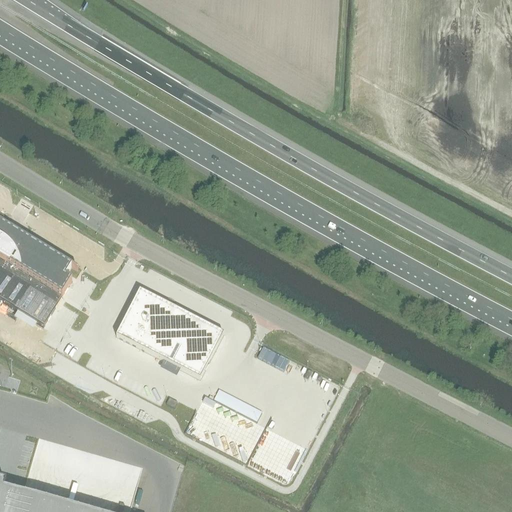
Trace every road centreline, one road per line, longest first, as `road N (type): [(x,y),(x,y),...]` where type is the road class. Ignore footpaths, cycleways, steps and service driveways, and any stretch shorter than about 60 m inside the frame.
road 1 (motorway): [(0,28),(126,107),(511,320)]
road 2 (unclassified): [(0,163),(100,225),(511,438)]
road 3 (motorway): [(511,270),(300,159),(27,0)]
road 4 (unclassified): [(511,214),(341,125)]
road 5 (unknown): [(118,234),(55,334),(0,316)]
